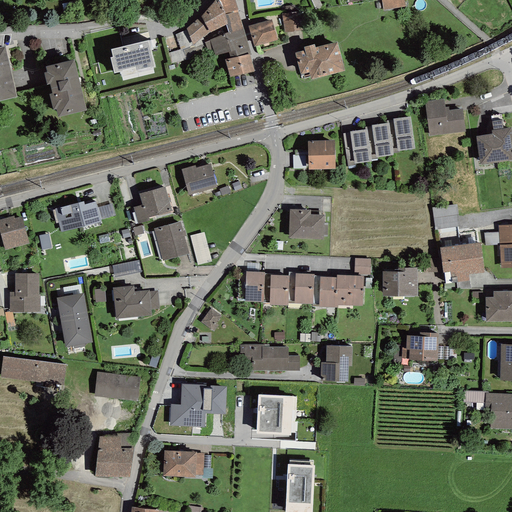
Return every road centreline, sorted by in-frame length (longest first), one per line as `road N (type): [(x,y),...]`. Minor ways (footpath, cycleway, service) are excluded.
road 1 (residential): [(274,131),(281,172),(274,198),(184,328),(135,457),(125,511)]
road 2 (residential): [(274,131),(0,204)]
road 3 (residential): [(511,69),(506,57),(402,99),(274,131)]
road 4 (residential): [(238,0),(274,131)]
